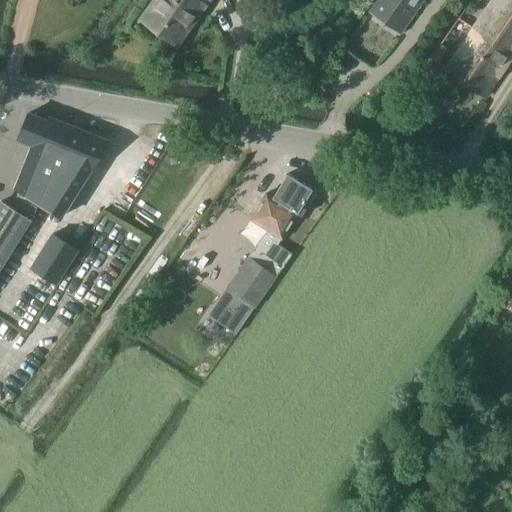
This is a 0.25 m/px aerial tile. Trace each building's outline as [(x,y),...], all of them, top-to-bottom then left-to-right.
[(154,0),(142,18),(179,45),(210,0),(154,0)] [(402,32),(423,0),(377,0),(370,10),(402,32)] [(486,97),(511,58),(511,0),(491,0),(445,69),(486,97)] [(29,113),(19,139),(33,144),(36,137),(61,147),(70,125),(57,120),(50,117),(48,121),(29,113)] [(42,197),(40,202),(62,216),(110,141),(70,125),(61,147),(42,197)] [(33,144),(16,187),(42,197),(61,147),(36,137),(33,144)] [(274,198),(267,194),(252,219),(283,238),(313,189),(288,175),(274,198)] [(0,198),(0,273),(34,220),(0,198)] [(249,257),(229,285),(219,299),(242,316),(252,302),(255,304),(292,254),(284,248),(280,253),(275,249),(282,240),(268,230),(248,256),(249,257)] [(53,234),(32,268),(57,284),(79,250),(53,234)]
